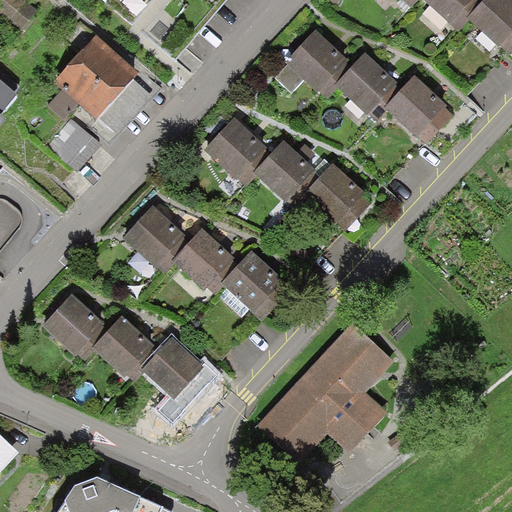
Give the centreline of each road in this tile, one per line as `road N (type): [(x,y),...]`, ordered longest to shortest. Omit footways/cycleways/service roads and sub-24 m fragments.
road 1 (residential): [(511,109),(185,471)]
road 2 (residential): [(0,314),(286,0)]
road 3 (residential): [(0,391),(185,471)]
